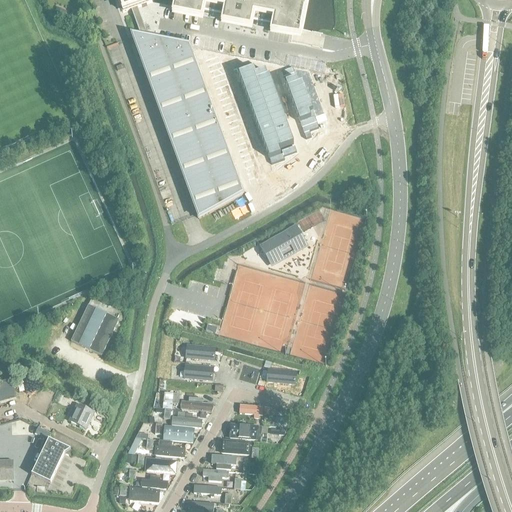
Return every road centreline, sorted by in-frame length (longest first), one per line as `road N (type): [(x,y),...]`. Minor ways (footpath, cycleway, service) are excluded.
road 1 (unclassified): [(89,511),(133,402),(151,308),(174,256),(266,211),(316,176),(361,129),(393,115)]
road 2 (tertiary): [(511,506),(483,414),(468,309),(474,175),(496,5)]
road 3 (unclassified): [(333,425),(376,329),(390,274),(399,188),(393,115)]
road 4 (residential): [(165,511),(242,394),(333,425)]
